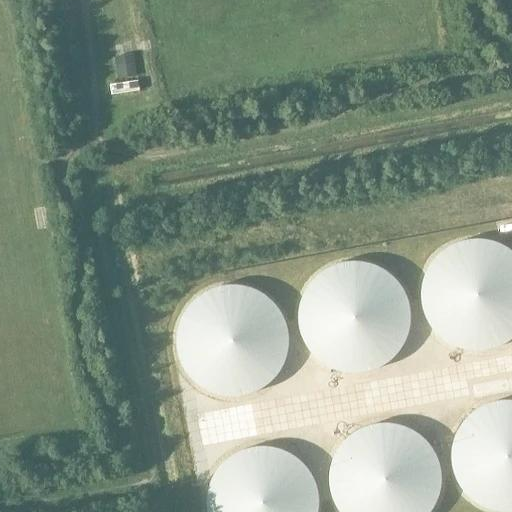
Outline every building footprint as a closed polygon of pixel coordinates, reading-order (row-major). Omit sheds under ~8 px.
[(117,66),(118,78),(135,76),(133,64),(117,66)] [(415,288),(415,293),(415,298),(416,303),(418,309),(419,314),(421,318),(424,323),(427,327),(431,332),(435,336),(440,339),(446,343),(450,345),(456,347),(461,348),(465,349),(470,349),(475,349),(480,348),(486,347),(492,345),(498,342),(502,340),(507,336),(511,332),(511,331),(511,253),(507,250),(503,246),(498,243),(493,241),(488,239),(483,238),(478,237),(471,236),(466,237),(461,237),(456,239),(449,241),(443,244),(439,247),(435,250),(431,254),(427,258),(424,262),(421,267),(419,272),(418,276),(416,282),(415,288)] [(294,304),(293,310),(293,320),(294,327),(296,332),(298,337),(300,343),(303,348),(307,352),(310,356),(314,359),(318,362),(323,365),(327,367),(333,369),(338,370),(343,371),(349,372),(354,371),(360,370),(365,369),(371,367),(376,365),(381,362),(384,360),(388,356),(392,352),(396,347),(399,342),(401,337),(403,332),(404,327),(405,322),(406,315),(405,310),(404,303),(403,297),(401,293),(399,288),(396,284),(394,281),(389,275),(386,272),(381,269),(375,265),(370,263),(365,261),(360,260),(355,259),(350,259),(345,259),(341,260),(335,261),(328,263),(323,266),(317,269),(312,273),(310,275),(306,280),(302,285),(300,289),(297,294),(294,304)] [(172,332),(171,338),(172,344),(172,349),(174,355),(175,359),(178,364),(181,369),(184,373),(187,377),(191,380),(195,384),(200,387),(206,390),(211,392),(217,393),(223,394),(227,394),(232,394),(239,393),(244,392),(249,390),(255,387),(259,385),(264,381),(267,378),(271,374),(274,370),(277,365),(279,361),(281,355),(283,349),(284,343),(284,338),(283,332),(283,327),(281,321),(280,317),(277,312),(274,306),(268,299),(264,295),(260,292),(254,288),(249,286),(244,284),(238,283),(232,282),(228,282),(223,282),(218,283),(213,284),(206,286),(201,288),(197,291),(191,295),(188,297),(184,302),(181,307),(178,311),(175,317),(172,326),(172,332)] [(446,442),(445,449),(445,458),(446,464),(447,469),(449,475),(454,484),(458,489),(461,493),(465,497),(471,501),(475,503),(480,506),(485,508),(491,509),(496,510),(500,510),(506,510),(511,508),(511,398),(506,398),(502,398),(496,398),(492,398),(485,400),(480,402),(476,404),(471,407),(467,410),(462,413),(458,418),(455,422),(452,427),(450,432),(448,436),(446,442)] [(323,471),(323,476),(323,482),(324,487),(326,494),(328,498),(332,507),(336,511),(335,511),(422,511),(426,508),(429,504),(431,498),(433,493),(435,487),(435,481),(436,476),(435,471),(435,466),(433,460),(431,455),(429,449),(425,444),(423,440),(418,436),(414,432),(411,430),(406,427),(401,425),(396,423),(391,421),(385,421),(379,420),(375,420),(369,421),(362,423),(358,424),(353,427),(349,429),(345,432),(340,436),(336,440),(333,445),(330,449),(328,454),(326,459),(324,465),(323,471)] [(201,494),(201,499),(202,505),(202,511),(312,511),(313,507),(314,500),(314,495),(313,488),(311,482),(310,478),(308,474),(305,469),(301,464),(297,459),(294,456),(289,453),(283,449),(279,447),(273,445),(268,444),(263,443),(258,443),(254,443),(249,444),(243,445),(236,447),(232,449),(226,453),(222,455),(218,459),(214,463),(211,468),(206,476),(204,482),(202,488),(201,494)]
